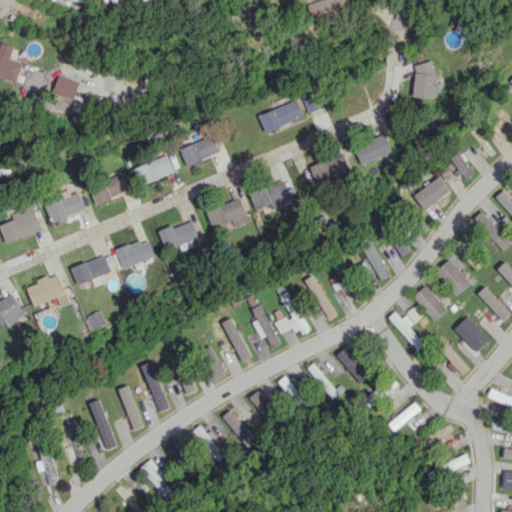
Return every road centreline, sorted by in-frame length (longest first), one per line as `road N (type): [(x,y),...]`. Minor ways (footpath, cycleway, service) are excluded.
road 1 (residential): [(63,511),(202,403),(375,313),(511,162)]
road 2 (residential): [(408,0),(400,68),(371,115),(0,271)]
road 3 (residential): [(511,335),(459,410),(484,440),(492,511)]
road 4 (residential): [(375,313),(416,382),(459,410)]
